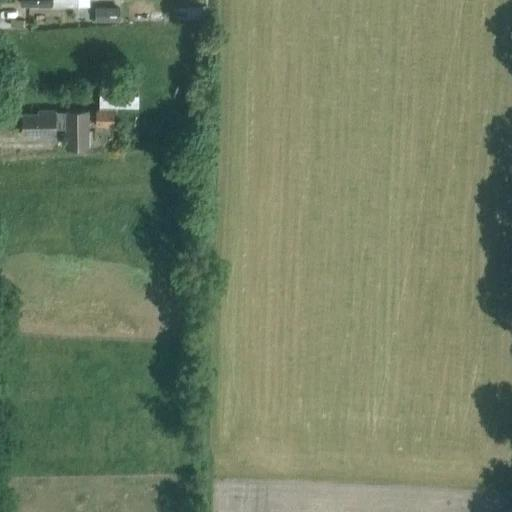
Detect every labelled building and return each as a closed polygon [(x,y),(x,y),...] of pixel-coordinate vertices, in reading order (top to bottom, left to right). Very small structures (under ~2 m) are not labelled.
[(178,5),(177,14),(203,15),(204,6),(178,5)] [(120,21),(120,6),(95,7),(96,21),(120,21)] [(139,94),(98,92),(98,104),(139,106),(139,94)] [(88,147),(88,109),(66,110),(66,111),(55,111),(55,110),(39,110),(39,113),(22,113),(23,133),(39,133),(39,136),(55,136),(55,128),(66,128),(66,148),(88,147)] [(97,128),(115,128),(115,109),(96,109),(97,128)]
